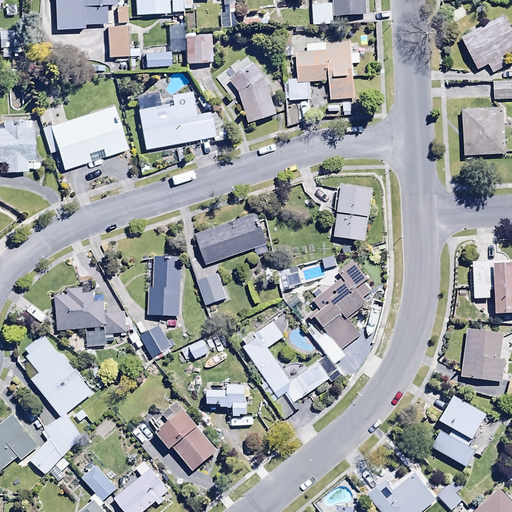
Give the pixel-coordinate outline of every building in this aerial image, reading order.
[(107,8),(117,8),(116,0),(55,0),(57,34),(85,33),(85,28),(107,27),(107,8)] [(135,0),(136,18),(183,16),(182,0),(135,0)] [(236,0),(224,0),(225,15),(237,15),(236,0)] [(332,0),(333,6),(314,7),(315,28),(335,27),(335,20),(368,18),(366,0),(332,0)] [(127,9),(117,10),(117,26),(128,26),(127,9)] [(511,29),(507,19),(462,41),(478,73),(490,67),(494,76),(511,67),(511,29)] [(184,29),(154,30),(154,44),(184,43),(184,29)] [(109,61),(140,59),(139,47),(129,47),(128,30),(107,31),(109,61)] [(18,56),(18,34),(0,34),(0,52),(2,52),(3,56),(18,56)] [(185,40),(186,66),(213,66),(213,39),(185,40)] [(289,83),(289,85),(285,85),(286,102),(290,102),(290,104),(331,101),(332,103),(355,102),(353,67),(361,66),(360,57),(352,58),(351,44),(308,46),(308,55),(297,55),(299,82),(289,83)] [(145,56),(146,71),(171,70),(170,55),(145,56)] [(266,81),(254,66),(231,84),(240,95),(250,127),(278,118),(266,81)] [(511,84),(495,85),(495,102),(511,102),(511,84)] [(168,109),(138,114),(145,153),(184,146),(185,149),(201,146),(200,142),(216,140),(211,114),(195,117),(191,96),(172,99),(173,109),(169,110),(168,109)] [(58,154),(64,174),(128,153),(114,109),(43,131),(51,156),(58,154)] [(505,111),(464,113),(466,160),(507,158),(505,111)] [(26,132),(26,124),(5,124),(5,132),(0,132),(0,165),(6,166),(6,176),(28,176),(28,164),(35,164),(34,132),(26,132)] [(373,194),(342,190),(336,240),(366,244),(373,194)] [(196,239),(206,269),(269,247),(258,217),(196,239)] [(184,262),(156,260),(154,290),(150,290),(148,318),(179,320),(184,262)] [(511,263),(474,265),(475,302),(498,302),(498,319),(511,318),(511,263)] [(336,346),(357,332),(349,322),(369,308),(364,300),(373,294),(367,286),(370,284),(355,264),(339,275),(343,281),(322,297),(327,305),(308,318),(315,328),(308,333),(322,353),(335,344),(336,346)] [(292,278),(290,271),(279,274),(283,294),(295,292),(294,288),(301,286),(299,277),(292,278)] [(220,277),(197,284),(205,309),(228,302),(220,277)] [(55,300),(58,334),(107,330),(108,337),(127,336),(125,315),(106,317),(105,299),(96,300),(96,297),(85,297),(85,291),(67,292),(68,299),(55,300)] [(291,331),(283,320),(256,339),(253,334),(246,338),(248,339),(243,342),(248,349),(245,351),(265,381),(259,386),(272,406),(286,397),(293,408),(331,383),(333,386),(342,380),(328,359),(318,366),(319,367),(291,385),(269,352),(285,340),(283,336),(291,331)] [(160,328),(141,339),(153,361),(173,349),(160,328)] [(504,337),(468,332),(462,380),(503,386),(505,363),(501,362),(504,337)] [(105,334),(87,336),(88,351),(106,349),(105,334)] [(27,361),(40,376),(32,383),(61,419),(44,432),(45,433),(42,436),(48,443),(30,463),(46,478),(56,468),(61,474),(70,466),(62,459),(82,437),(67,417),(93,396),(84,386),(86,384),(76,372),(75,373),(61,356),(59,357),(44,338),(26,353),(31,358),(27,361)] [(190,350),(196,363),(210,356),(204,343),(190,350)] [(236,412),(235,420),(242,421),(242,419),(249,419),(250,406),(248,406),(250,389),(230,388),(230,395),(210,394),(210,409),(222,409),(222,411),(236,412)] [(450,440),(443,436),(434,451),(467,470),(476,455),(481,458),(500,426),(456,400),(442,425),(455,432),(450,440)] [(218,456),(179,407),(157,424),(153,419),(149,422),(160,435),(158,437),(172,454),(175,452),(194,475),(218,456)] [(14,417),(0,428),(0,475),(19,460),(21,462),(38,449),(14,417)] [(141,424),(130,434),(141,449),(150,442),(149,440),(152,438),(141,424)] [(143,480),(115,502),(122,511),(148,511),(157,505),(160,509),(170,501),(167,497),(169,495),(145,465),(136,472),(143,480)] [(428,511),(437,505),(416,479),(396,495),(387,484),(369,499),(380,511),(428,511)] [(456,481),(437,498),(450,511),(453,511),(463,504),(456,497),(464,490),(456,481)] [(511,511),(511,504),(500,491),(477,511),(474,511),(472,510),(469,511),(511,511)] [(84,511),(103,511),(101,510),(104,507),(95,498),(90,502),(93,504),(84,511)]
